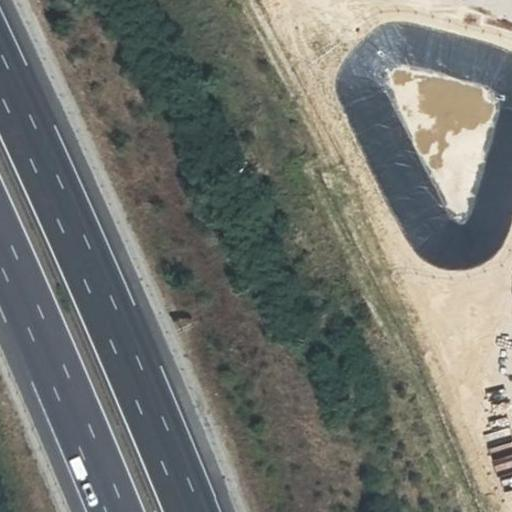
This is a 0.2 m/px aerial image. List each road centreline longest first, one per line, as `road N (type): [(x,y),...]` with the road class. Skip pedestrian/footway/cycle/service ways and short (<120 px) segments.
road 1 (motorway): [(189,511),(0,71)]
road 2 (motorway): [(0,237),(112,511)]
